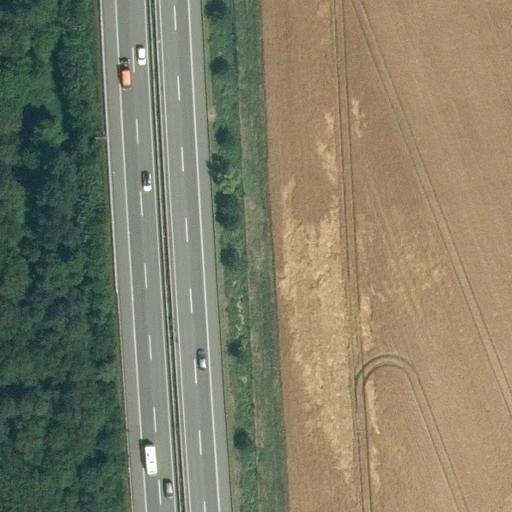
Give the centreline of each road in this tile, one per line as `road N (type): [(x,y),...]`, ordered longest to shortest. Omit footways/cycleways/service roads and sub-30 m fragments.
road 1 (motorway): [(131,0),(164,511)]
road 2 (motorway): [(206,511),(174,0)]
